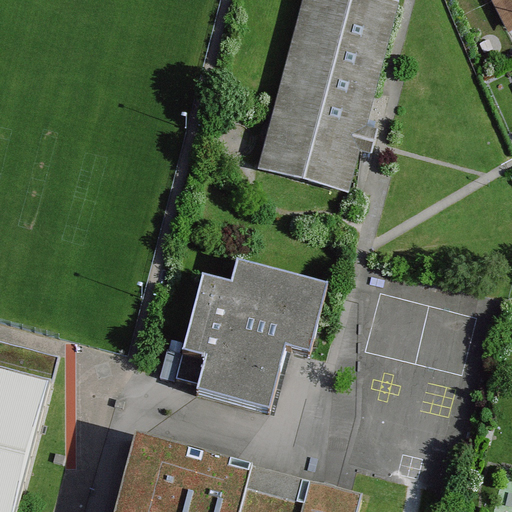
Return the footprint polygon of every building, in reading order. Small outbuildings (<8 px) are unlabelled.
[(349,199),(399,7),(372,0),(304,0),(259,176),(349,199)] [(511,0),(489,0),(507,37),(511,34),(511,0)] [(312,356),(329,289),(239,267),(233,292),(206,285),(189,356),(208,361),(199,395),(272,413),(288,350),(312,356)] [(385,273),(376,308),(482,336),(492,301),(385,273)] [(0,511),(16,511),(58,360),(0,344),(0,511)] [(357,511),(360,504),(315,491),(310,510),(247,493),(252,475),(140,444),(121,511),(357,511)] [(511,511),(511,474),(505,473),(495,511),(511,511)]
